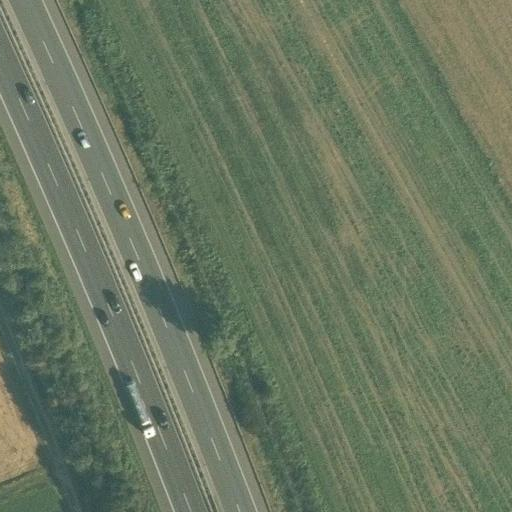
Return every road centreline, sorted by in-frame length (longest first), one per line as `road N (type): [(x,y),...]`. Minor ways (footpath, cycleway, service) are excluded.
road 1 (motorway): [(239,511),(21,0)]
road 2 (motorway): [(0,63),(189,511)]
road 3 (track): [(75,511),(0,317)]
